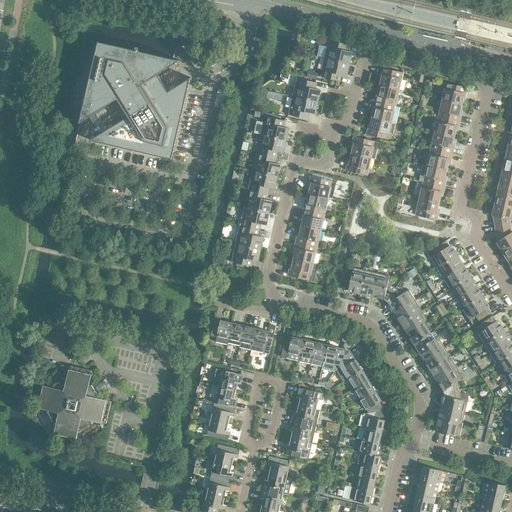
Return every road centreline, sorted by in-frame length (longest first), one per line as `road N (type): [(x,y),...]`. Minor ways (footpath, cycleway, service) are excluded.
road 1 (residential): [(511,297),(474,237),(477,216),(462,213),(489,84),(365,55),(348,121),(327,160),(293,159),(267,286)]
road 2 (residential): [(414,440),(420,406),(371,324),(275,302)]
road 3 (residential): [(257,446),(270,442),(284,385),(258,379),(245,436)]
